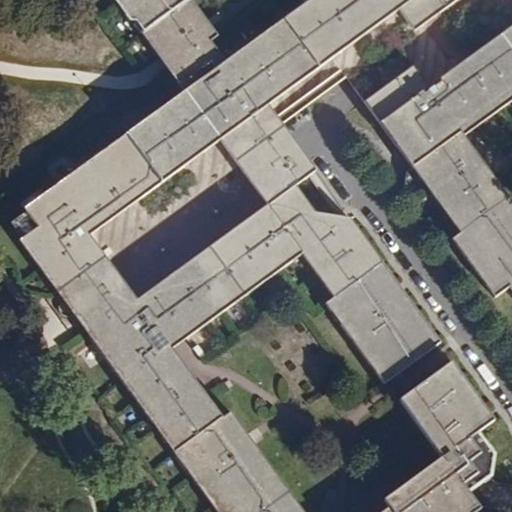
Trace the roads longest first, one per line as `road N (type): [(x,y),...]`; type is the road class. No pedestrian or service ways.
road 1 (residential): [(333,144),(511,398)]
road 2 (unknown): [(333,144),(337,82),(430,13)]
